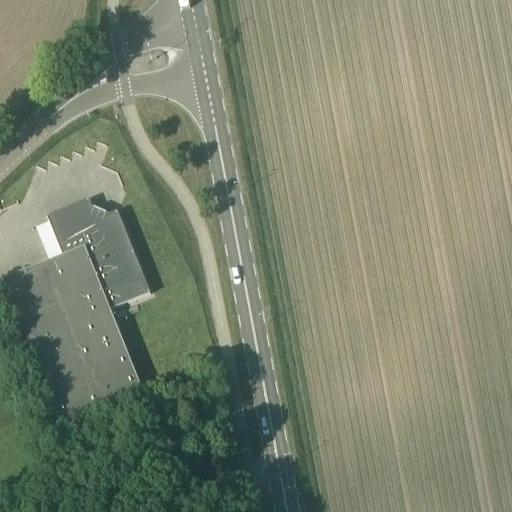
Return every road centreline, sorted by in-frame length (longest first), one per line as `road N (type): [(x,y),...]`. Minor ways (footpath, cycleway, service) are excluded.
road 1 (primary): [(286,511),(204,73)]
road 2 (unclassified): [(194,21),(118,54),(58,113)]
road 3 (unclassified): [(58,113),(204,73)]
